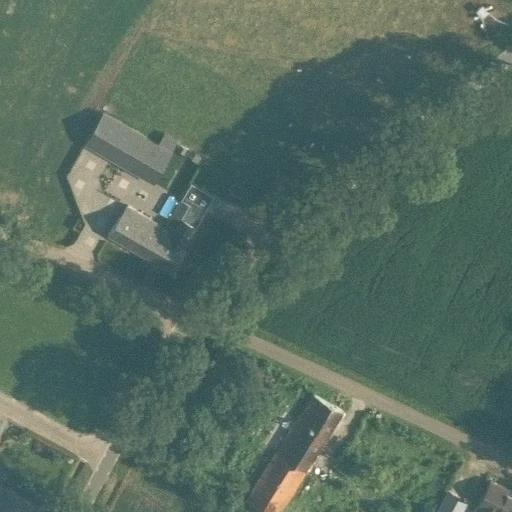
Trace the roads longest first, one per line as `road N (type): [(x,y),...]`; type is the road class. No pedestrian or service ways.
road 1 (unclassified): [(85,511),(188,327),(232,278),(511,52)]
road 2 (track): [(511,466),(0,245)]
